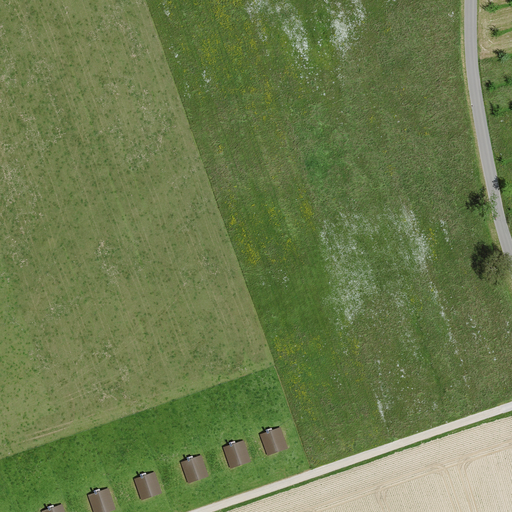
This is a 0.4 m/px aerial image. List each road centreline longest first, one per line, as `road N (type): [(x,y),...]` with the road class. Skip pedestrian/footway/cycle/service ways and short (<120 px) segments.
road 1 (track): [(195,511),(511,407)]
road 2 (unclassified): [(511,258),(473,78),(471,0)]
